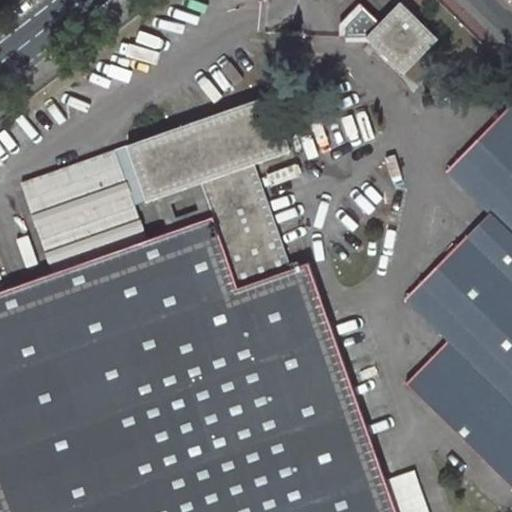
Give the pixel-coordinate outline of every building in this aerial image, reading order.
[(437,38),(400,2),(366,37),(403,72),(437,38)] [(57,268),(0,288),(0,506),(2,511),(384,511),(298,264),(280,270),(242,164),(294,146),(275,89),(131,138),(150,194),(206,176),(218,212),(151,235),(147,224),(53,257),(57,268)] [(511,109),(510,108),(445,173),(491,214),(408,301),(449,346),(407,385),(511,487),(511,109)] [(26,179),(37,212),(131,179),(120,146),(26,179)] [(37,212),(40,221),(135,188),(131,179),(37,212)] [(135,188),(40,221),(50,250),(145,217),(135,188)] [(50,250),(53,257),(147,224),(145,217),(50,250)] [(405,511),(424,511),(414,471),(396,476),(405,511)]
